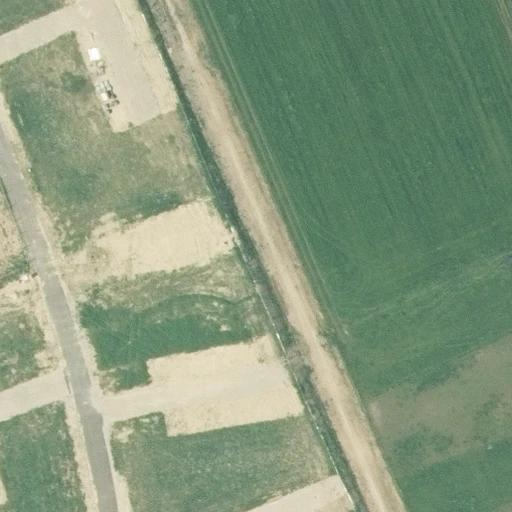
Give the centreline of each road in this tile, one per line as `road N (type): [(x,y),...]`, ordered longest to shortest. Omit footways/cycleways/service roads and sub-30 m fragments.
road 1 (residential): [(49,282),(92,417),(104,511)]
road 2 (residential): [(49,282),(190,226)]
road 3 (residential): [(0,149),(49,282)]
